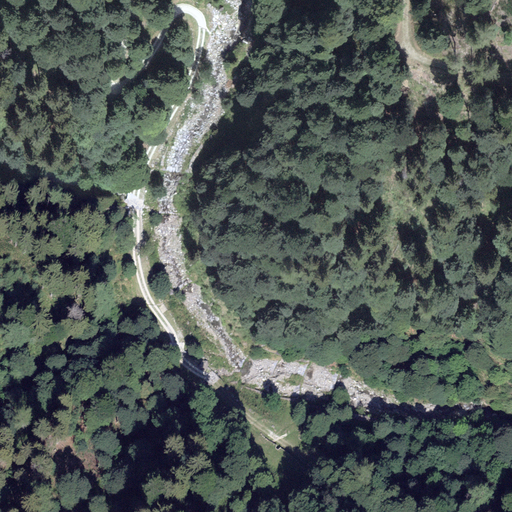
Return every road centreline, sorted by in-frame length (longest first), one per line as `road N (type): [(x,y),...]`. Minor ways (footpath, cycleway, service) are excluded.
road 1 (track): [(129,0),(118,88),(143,65),(175,11),(196,18),(192,75),(142,167),(133,212),(143,288),(183,359),(295,451),(455,511)]
road 2 (track): [(404,0),(407,39),(418,55),(511,74)]
